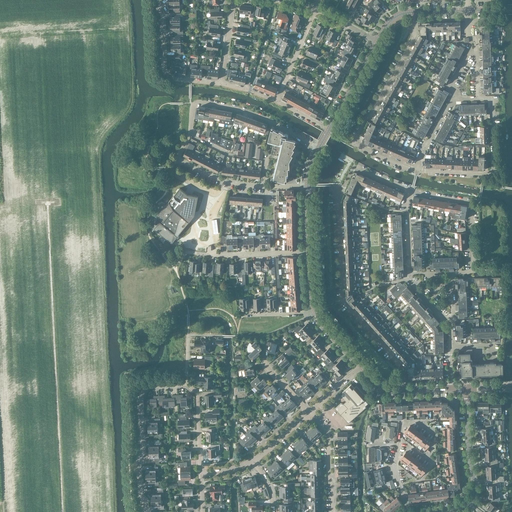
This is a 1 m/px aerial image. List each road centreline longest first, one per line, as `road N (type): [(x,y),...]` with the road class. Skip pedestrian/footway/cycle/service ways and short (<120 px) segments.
road 1 (residential): [(403,389),(397,360),(343,300),(338,195),(354,167),(410,191)]
road 2 (residential): [(416,169),(353,143),(414,35),(413,12)]
road 3 (residential): [(307,185),(244,185),(176,158),(191,103)]
road 4 (residential): [(186,385),(147,385),(138,395),(139,496),(147,511)]
road 5 (residential): [(410,191),(471,204),(474,271),(451,272)]
road 6 (residential): [(432,511),(472,497),(467,388)]
road 7 (residential): [(314,311),(243,316),(237,287),(189,288)]
road 8 (residential): [(318,148),(272,121),(191,103)]
road 9 (residential): [(221,83),(166,73),(161,0)]
